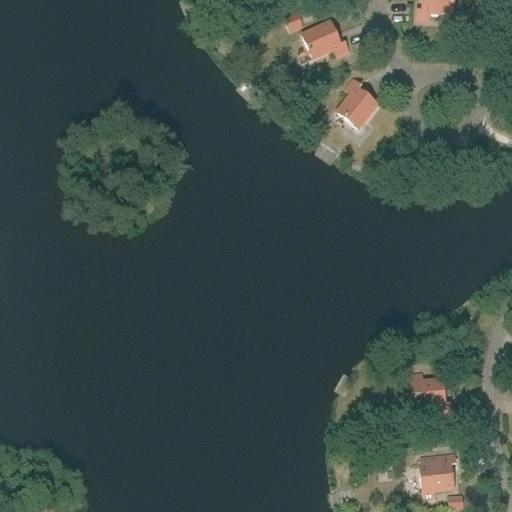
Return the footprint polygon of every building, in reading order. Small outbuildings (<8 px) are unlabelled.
[(428,15),(452,16),(452,0),(421,0),(421,13),(416,13),(416,21),(428,21),(428,15)] [(301,29),(298,17),(284,22),(288,33),(301,29)] [(311,61),(333,52),(335,58),(347,52),(344,45),(339,47),(329,25),(301,37),(311,61)] [(464,29),(450,29),(449,42),(464,43),(464,29)] [(357,131),(376,106),(356,91),(359,87),(353,83),(345,92),(351,96),(336,115),(357,131)] [(449,414),(448,406),(444,407),(441,382),(421,384),(420,377),(409,378),(413,411),(436,408),(437,415),(449,414)] [(453,458),(441,459),(434,460),(434,467),(419,468),(422,501),(433,500),(433,493),(452,491),(449,466),(454,465),(453,458)] [(456,511),(462,511),(461,496),(447,498),(448,511),(456,511)]
